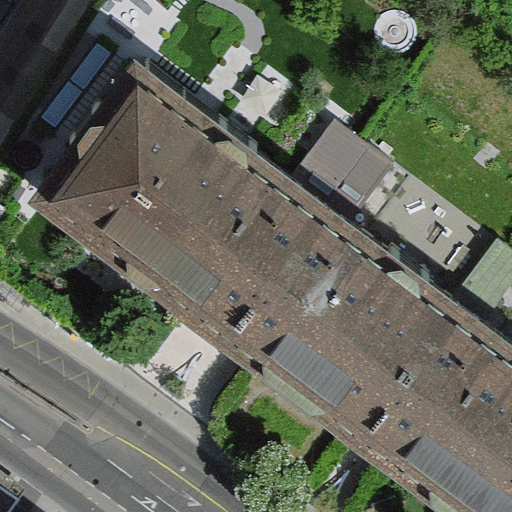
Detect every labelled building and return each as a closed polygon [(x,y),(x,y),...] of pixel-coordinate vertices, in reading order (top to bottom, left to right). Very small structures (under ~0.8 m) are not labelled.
[(139,63),(49,182),(192,289),(231,318),(325,194),(293,172),(275,159),(139,63)] [(337,114),(293,172),(325,194),(354,215),(396,158),(337,114)] [(325,194),(231,318),(268,346),(365,418),(458,294),(354,215),(325,194)] [(511,244),(500,236),(458,294),(488,317),(511,283),(511,244)] [(511,511),(511,335),(488,317),(458,294),(365,418),(403,446),(491,511),(511,511)] [(0,511),(10,511),(19,501),(0,487),(0,511)]
